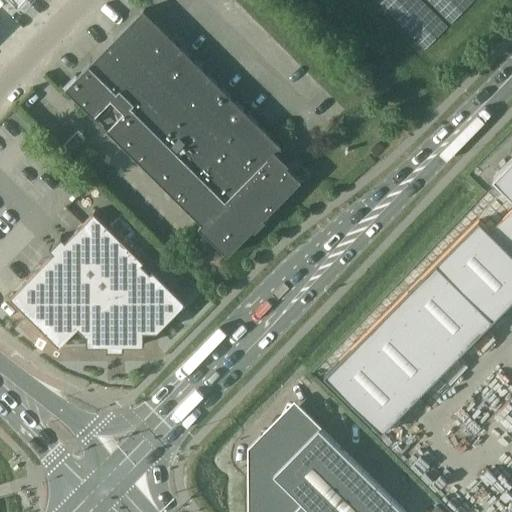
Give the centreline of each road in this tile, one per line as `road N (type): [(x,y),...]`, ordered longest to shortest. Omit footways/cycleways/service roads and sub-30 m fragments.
road 1 (primary): [(108,488),(511,80)]
road 2 (unclassified): [(108,488),(0,378)]
